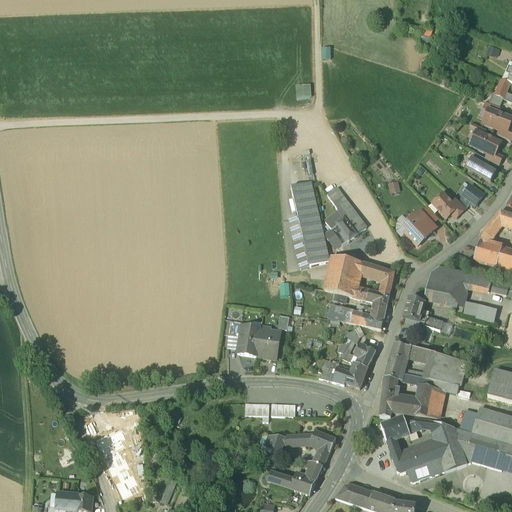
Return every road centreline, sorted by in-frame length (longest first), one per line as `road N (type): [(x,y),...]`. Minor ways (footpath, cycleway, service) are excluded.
road 1 (track): [(318,0),(314,113),(0,124)]
road 2 (secondary): [(356,411),(330,390),(270,382),(116,400),(72,394)]
road 3 (residential): [(356,411),(369,400),(398,307),(426,266),(472,232),(511,178)]
road 4 (secondary): [(72,394),(50,374),(9,285),(0,234)]
road 5 (track): [(34,338),(24,374),(27,511)]
road 6 (residential): [(72,394),(66,413),(112,511)]
